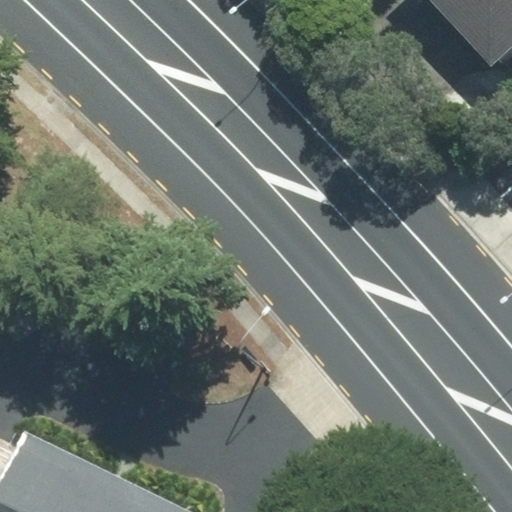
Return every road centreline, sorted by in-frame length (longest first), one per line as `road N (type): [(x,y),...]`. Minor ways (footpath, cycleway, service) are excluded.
road 1 (secondary): [(498,511),(245,214),(25,0)]
road 2 (secondary): [(190,0),(511,348)]
